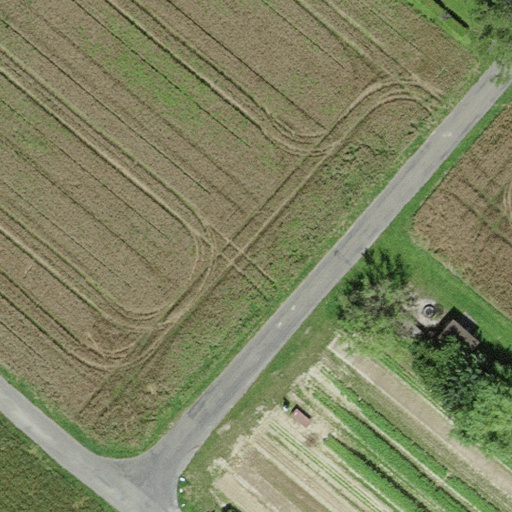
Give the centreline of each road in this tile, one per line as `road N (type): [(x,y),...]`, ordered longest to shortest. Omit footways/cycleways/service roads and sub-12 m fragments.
road 1 (track): [(131,499),(511,50)]
road 2 (track): [(0,385),(146,511)]
